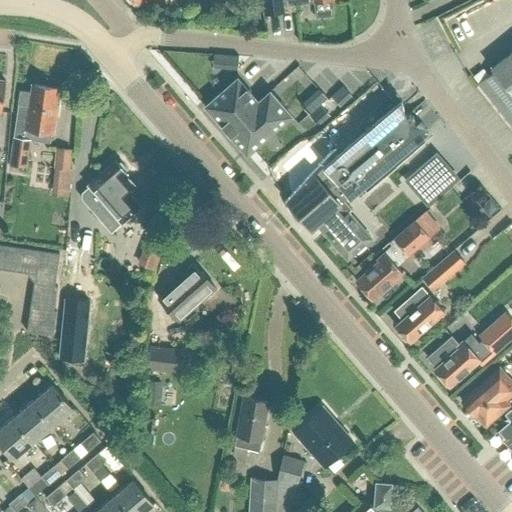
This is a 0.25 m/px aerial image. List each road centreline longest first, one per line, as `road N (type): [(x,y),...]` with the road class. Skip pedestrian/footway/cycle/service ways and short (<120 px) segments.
road 1 (tertiary): [(504,511),(114,57)]
road 2 (unclassified): [(402,41),(336,56),(149,35),(133,40)]
road 3 (unclassified): [(511,191),(402,41)]
road 4 (tertiary): [(114,57),(69,17),(6,1)]
